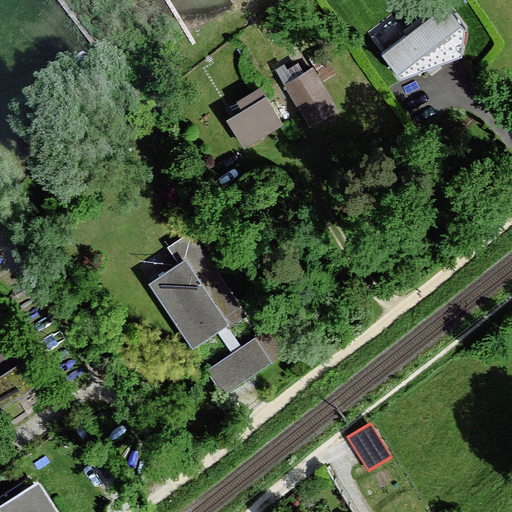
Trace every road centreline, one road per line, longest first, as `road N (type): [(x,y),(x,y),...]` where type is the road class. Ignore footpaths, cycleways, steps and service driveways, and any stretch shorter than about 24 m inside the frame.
road 1 (track): [(511,218),(415,301),(125,511)]
road 2 (track): [(163,484),(42,291)]
road 3 (track): [(415,301),(344,251),(284,167)]
